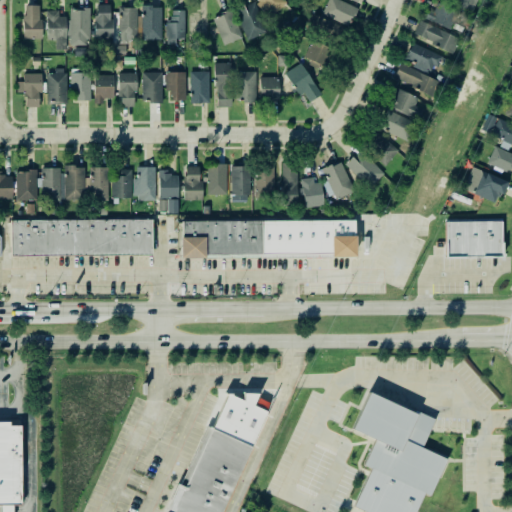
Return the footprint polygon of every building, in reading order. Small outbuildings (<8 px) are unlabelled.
[(266,33),(253,0),(246,0),(230,6),(235,19),(237,18),(246,40),(266,33)] [(254,0),(271,17),(286,2),(283,0),(254,0)] [(327,0),(321,15),(349,26),(357,8),(339,0),(327,0)] [(445,0),(473,10),(476,0),(445,0)] [(462,16),(432,2),(424,19),(454,32),(462,16)] [(111,39),(111,4),(94,5),(95,39),(111,39)] [(40,5),(23,6),(24,39),(40,38),(40,5)] [(161,40),(161,6),(142,6),(141,40),(161,40)] [(119,41),(137,41),(136,7),(119,8),(119,41)] [(88,8),(69,8),(70,45),(89,45),(88,8)] [(184,10),(167,10),(167,45),(175,45),(175,39),(184,38),(184,10)] [(66,49),(65,16),(58,17),(58,11),(46,11),(46,40),(55,40),(55,50),(66,49)] [(241,38),(231,11),(213,17),(222,45),(241,38)] [(304,31),(341,44),(347,28),(310,15),(304,31)] [(459,39),(419,20),(412,35),(452,54),(459,39)] [(334,50),(311,40),(303,58),(326,68),(334,50)] [(413,63),(411,66),(431,75),(440,55),(411,42),(404,58),(413,63)] [(215,107),(232,107),(230,63),(214,63),(215,107)] [(308,102),(320,96),(302,63),(284,73),(297,96),(303,93),(308,102)] [(439,82),(399,63),(392,78),(432,97),(439,82)] [(47,73),(46,104),(65,104),(66,69),(55,69),(55,74),(47,73)] [(206,71),(187,71),(187,102),(206,101),(206,71)] [(162,72),(142,72),(142,102),(161,102),(162,72)] [(185,101),(184,72),(165,72),(165,91),(170,91),(170,101),(185,101)] [(235,72),(236,102),(256,101),(255,72),(235,72)] [(89,100),(89,73),(71,73),(71,101),(89,100)] [(135,106),(136,73),(118,73),(118,106),(135,106)] [(40,74),(23,74),(23,81),(16,82),(16,93),(25,93),(25,107),(40,107),(40,74)] [(93,103),(102,103),(102,98),(113,98),(113,75),(94,75),(93,103)] [(278,77),(259,77),(259,99),(279,98),(278,77)] [(409,141),(421,109),(414,106),(417,97),(396,89),(388,110),(386,109),(378,129),(409,141)] [(499,147),(509,150),(511,142),(511,123),(487,114),(480,131),(502,139),(499,147)] [(386,165),(398,149),(373,132),(362,149),(386,165)] [(511,153),(492,147),(487,165),(508,171),(510,166),(511,166),(511,153)] [(383,173),(360,149),(345,164),(367,188),(383,173)] [(327,182),(326,182),(334,200),(354,191),(340,161),(321,170),(327,182)] [(224,163),(204,163),(204,194),(224,194),(224,163)] [(279,204),(296,205),(297,163),(280,163),(279,204)] [(228,165),(227,193),(246,194),(247,166),(228,165)] [(83,200),(84,166),(62,166),(62,168),(39,168),(39,187),(41,187),(41,199),(83,200)] [(200,166),(183,166),(184,200),(200,200),(200,166)] [(253,166),(253,196),(271,197),(271,166),(253,166)] [(84,177),(84,201),(108,200),(107,167),(89,167),(89,177),(84,177)] [(154,167),(136,167),(136,178),(133,178),(133,201),(154,201),(154,167)] [(506,182),(472,167),(462,189),(496,204),(506,182)] [(16,201),(36,200),(35,170),(15,171),(16,201)] [(177,212),(178,175),(168,175),(168,170),(158,170),(158,212),(177,212)] [(2,171),(0,171),(0,200),(12,200),(12,176),(3,177),(2,171)] [(131,198),(130,171),(111,171),(111,198),(131,198)] [(303,207),(323,207),(321,179),(301,180),(303,207)] [(150,219),(9,219),(9,255),(150,255),(150,219)] [(259,220),(179,220),(179,254),(259,254),(259,220)] [(498,221),(441,221),(441,258),(498,258),(498,221)] [(347,429),(364,392),(409,413),(411,410),(432,419),(419,447),(448,463),(431,498),(364,467),(376,442),(347,429)] [(0,423),(3,423),(3,427),(19,427),(20,508),(0,507),(0,423)] [(164,511),(205,425),(253,447),(222,511),(164,511)]
